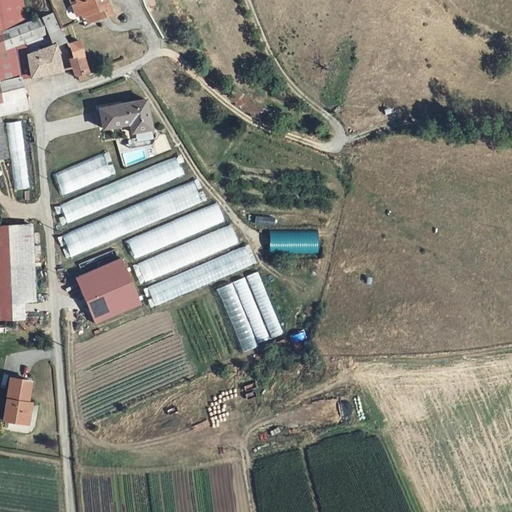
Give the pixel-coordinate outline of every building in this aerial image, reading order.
[(81,0),(85,10),(99,5),(105,16),(117,12),(112,0),(81,0)] [(50,32),(59,29),(52,11),(42,15),(50,32)] [(20,77),(60,70),(53,45),(64,41),(59,29),(50,32),(42,15),(5,30),(0,31),(0,99),(24,94),(20,77)] [(84,54),(78,40),(65,44),(71,58),(84,54)] [(69,58),(72,68),(74,74),(85,72),(89,71),(84,54),(71,58),(69,58)] [(261,120),(267,110),(234,85),(227,95),(261,120)] [(26,105),(24,94),(0,99),(0,110),(26,105)] [(130,122),(132,131),(151,128),(145,100),(99,107),(102,126),(130,122)] [(0,157),(10,156),(3,121),(0,121),(0,157)] [(23,121),(8,122),(12,189),(27,188),(23,121)] [(62,195),(110,175),(102,154),(53,174),(62,195)] [(65,220),(183,178),(176,160),(59,202),(65,220)] [(194,182),(60,233),(69,255),(202,204),(194,182)] [(133,257),(224,223),(217,204),(126,238),(133,257)] [(0,226),(0,302),(22,300),(36,299),(31,225),(0,226)] [(269,253),(317,253),(317,231),(269,231),(269,253)] [(121,276),(101,284),(114,320),(159,303),(146,267),(140,268),(137,260),(118,267),(121,276)] [(242,352),(284,334),(258,272),(216,289),(242,352)] [(0,317),(24,316),(22,300),(0,302),(0,317)] [(19,379),(0,376),(0,422),(16,426),(19,409),(14,408),(16,395),(19,379)]
